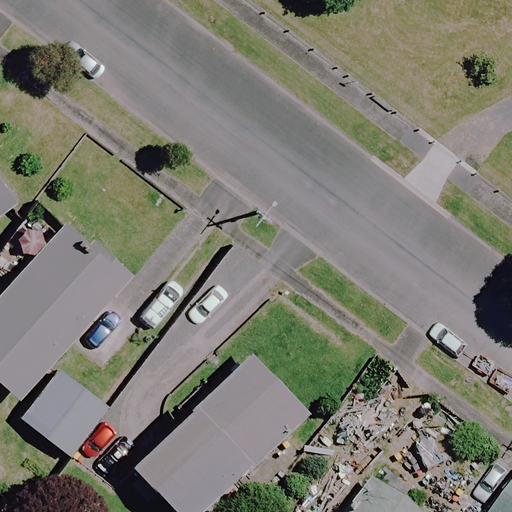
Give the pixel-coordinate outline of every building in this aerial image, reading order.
[(0,217),(12,208),(0,192),(0,217)] [(127,279),(69,226),(0,301),(0,386),(18,403),(72,344),(97,367),(142,318),(114,293),(127,279)] [(216,511),(312,422),(250,356),(132,468),(173,511),(216,511)] [(108,405),(59,370),(21,423),(71,458),(108,405)] [(413,511),(385,489),(366,511),(413,511)] [(511,511),(511,491),(495,511),(511,511)]
